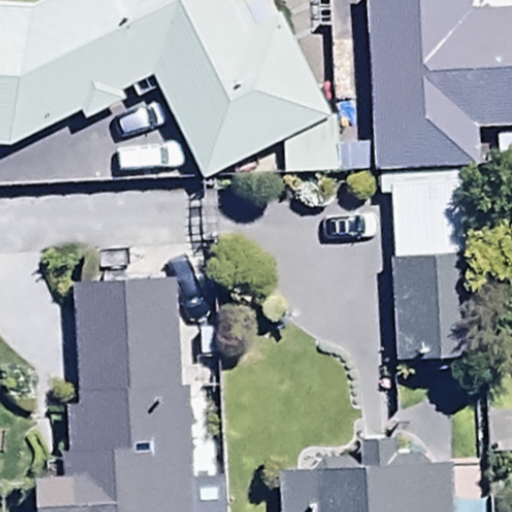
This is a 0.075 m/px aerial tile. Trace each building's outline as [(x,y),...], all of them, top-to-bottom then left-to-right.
[(0,156),(9,157),(82,122),(88,134),(128,114),(122,101),(150,87),(204,195),(284,155),(285,180),(340,179),(339,125),(331,125),(282,24),(256,36),(238,0),(54,0),(28,12),(0,10),(0,156)] [(465,0),(367,0),(376,178),(481,173),(479,144),(511,142),(511,20),(466,23),(465,0)] [(489,268),(390,271),(394,383),(493,380),(489,268)] [(175,292),(70,299),(77,417),(61,418),(66,491),(31,494),(32,511),(224,511),(224,494),(198,496),(192,397),(182,397),(175,292)] [(450,511),(449,477),(278,485),(279,511),(450,511)]
